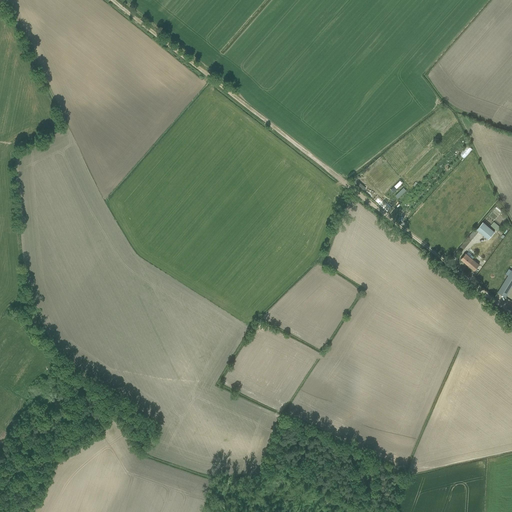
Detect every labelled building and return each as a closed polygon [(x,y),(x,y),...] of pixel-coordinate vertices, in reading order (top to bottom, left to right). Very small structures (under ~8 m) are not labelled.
[(457,154),(461,158),(470,150),(466,145),(457,154)] [(494,231),(483,221),(476,229),(488,239),(494,231)] [(500,227),(494,222),(490,226),(497,231),(500,227)] [(455,253),(458,256),(462,251),(478,231),(475,228),(473,231),(455,253)] [(466,253),(464,255),(461,259),(471,268),(475,261),(466,253)] [(479,264),(475,261),(471,268),(474,270),(479,264)] [(508,292),(511,286),(511,271),(511,270),(501,288),(498,292),(506,296),(508,292)]
